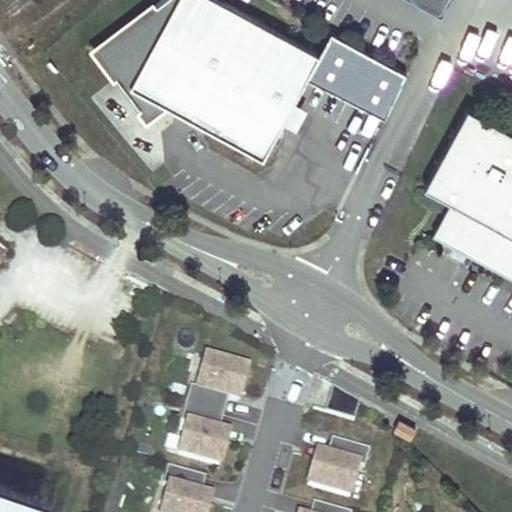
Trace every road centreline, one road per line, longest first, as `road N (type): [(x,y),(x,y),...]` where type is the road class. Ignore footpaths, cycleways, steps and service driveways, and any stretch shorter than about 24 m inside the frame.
road 1 (unclassified): [(0,91),(84,188),(312,304)]
road 2 (unclassified): [(312,304),(511,423)]
road 3 (residential): [(248,511),(312,304)]
